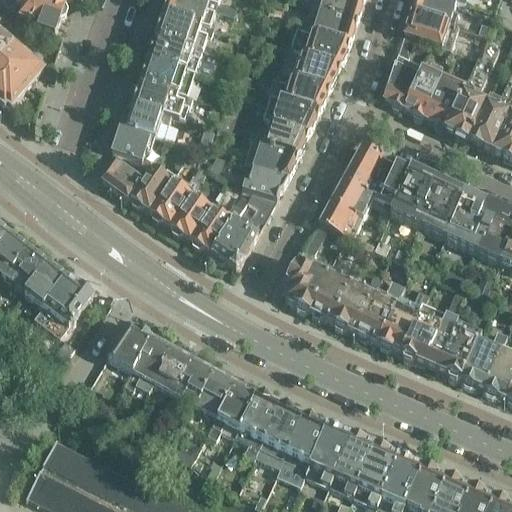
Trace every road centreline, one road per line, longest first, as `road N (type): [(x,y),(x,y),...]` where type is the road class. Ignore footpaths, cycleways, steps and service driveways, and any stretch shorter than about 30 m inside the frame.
road 1 (primary): [(511,456),(235,330)]
road 2 (residential): [(349,102),(235,330)]
road 3 (primary): [(235,330),(44,202)]
road 4 (residential): [(44,202),(115,0)]
road 5 (residential): [(511,183),(349,102)]
